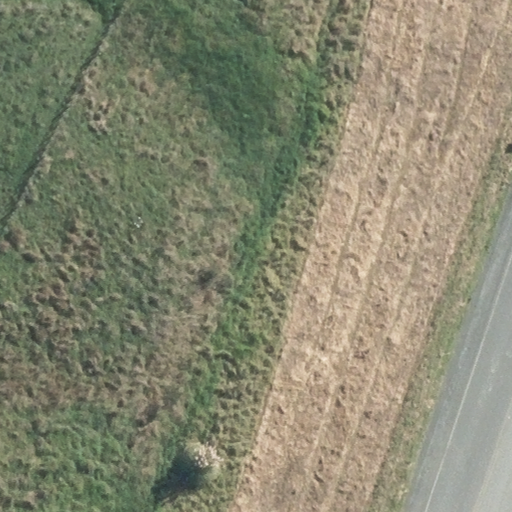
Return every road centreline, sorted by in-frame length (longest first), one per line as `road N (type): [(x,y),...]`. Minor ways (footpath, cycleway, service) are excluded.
road 1 (trunk): [(373,511),(511,110)]
road 2 (unclassified): [(456,511),(511,346)]
road 3 (trunk): [(511,357),(458,511)]
